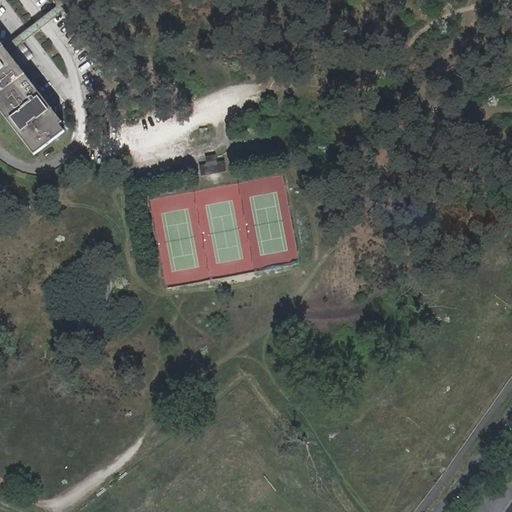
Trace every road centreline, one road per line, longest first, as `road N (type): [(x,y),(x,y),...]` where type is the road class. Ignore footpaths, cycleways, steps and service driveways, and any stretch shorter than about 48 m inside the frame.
road 1 (track): [(0,492),(42,504),(75,491),(317,275),(311,205),(286,162),(215,98),(369,75),(448,18),(490,0)]
road 2 (track): [(511,345),(388,511)]
road 3 (unclassified): [(511,413),(441,511)]
